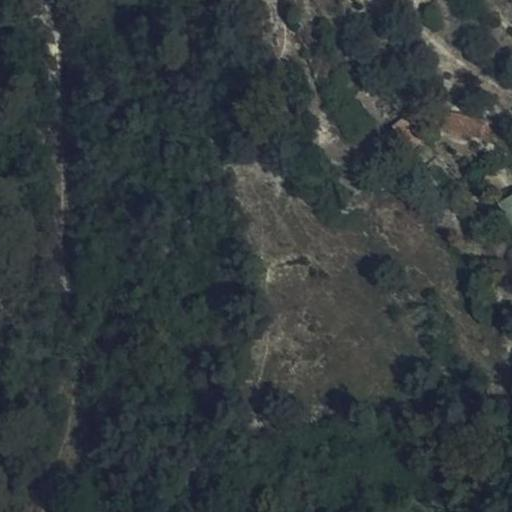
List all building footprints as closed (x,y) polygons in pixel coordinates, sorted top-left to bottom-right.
[(475,124),(444,115),(439,131),(471,140),(475,124)] [(405,118),(391,127),(409,152),(422,142),(405,118)] [(490,128),(475,124),(471,140),(486,144),(490,128)] [(492,173),(484,178),(494,193),(502,187),(492,173)] [(511,196),(499,205),(511,225),(511,196)]
